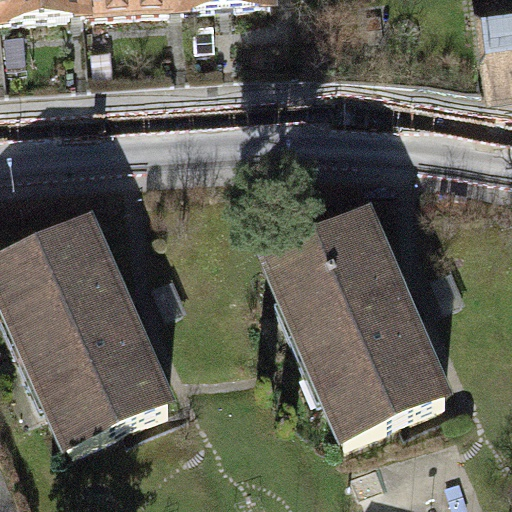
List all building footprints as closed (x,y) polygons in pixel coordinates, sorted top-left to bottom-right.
[(0,0),(0,28),(75,24),(73,0),(0,0)] [(174,0),(73,0),(75,24),(176,17),(174,0)] [(261,0),(174,0),(176,17),(221,14),(262,11),(261,0)] [(511,0),(480,0),(493,107),(511,104),(511,0)] [(441,408),(357,224),(258,270),(278,312),(288,308),(331,402),(317,408),(339,455),(441,408)] [(163,421),(82,232),(0,267),(0,323),(0,324),(13,317),(51,413),(42,416),(60,461),(163,421)] [(453,278),(432,286),(446,318),(467,309),(453,278)] [(174,286),(154,294),(168,327),(188,317),(174,286)]
